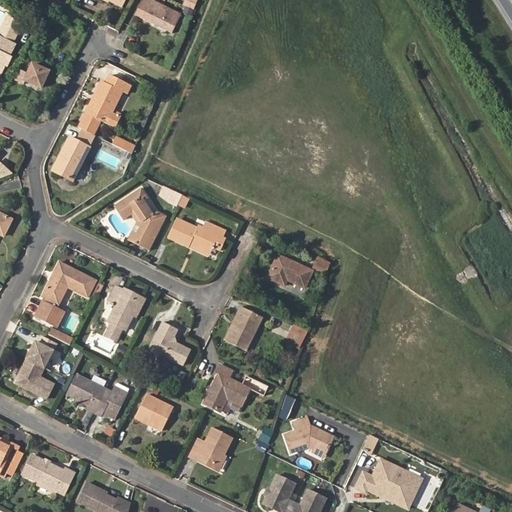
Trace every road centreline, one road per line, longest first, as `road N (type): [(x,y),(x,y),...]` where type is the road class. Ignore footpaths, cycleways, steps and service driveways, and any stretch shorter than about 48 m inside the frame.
road 1 (track): [(43,232),(132,168),(207,0)]
road 2 (residential): [(0,404),(220,511)]
road 3 (residential): [(43,232),(66,233),(211,302)]
